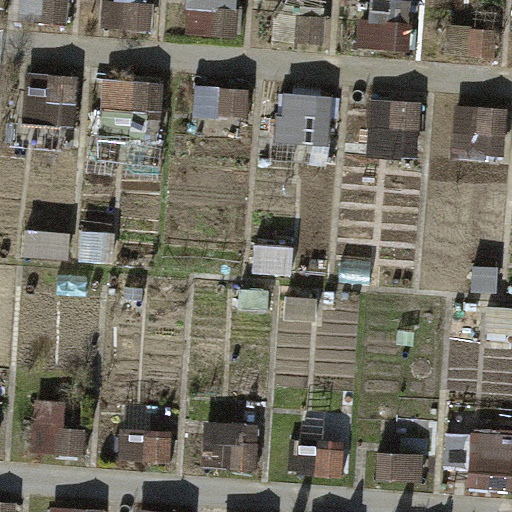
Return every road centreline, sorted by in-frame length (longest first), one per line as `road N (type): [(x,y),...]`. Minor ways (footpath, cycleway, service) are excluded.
road 1 (track): [(0,49),(511,85)]
road 2 (track): [(494,511),(0,474)]
